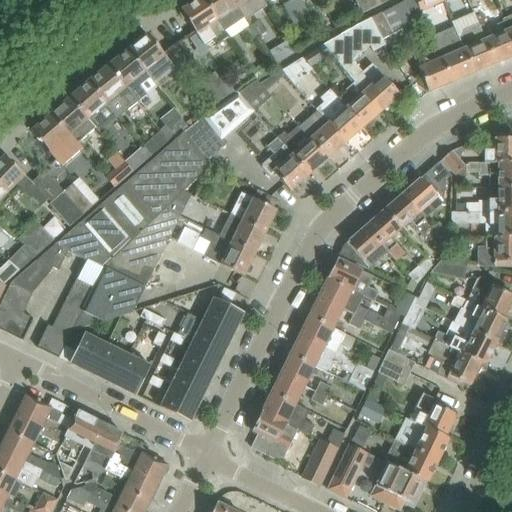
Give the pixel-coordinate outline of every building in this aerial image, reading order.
[(202,0),(197,0),(180,11),(196,34),(189,39),(200,56),(208,51),(205,45),(225,32),(202,0)] [(232,0),(202,0),(225,32),(244,19),(237,7),(232,0)] [(232,0),(237,7),(244,19),(245,20),(267,7),(262,0),(232,0)] [(300,0),(294,0),(291,2),(296,13),(305,8),(300,0)] [(366,0),(354,0),(363,16),(372,11),(366,0)] [(366,0),(372,11),(392,0),(366,0)] [(410,0),(373,19),(371,20),(381,40),(385,47),(386,47),(383,41),(426,20),(421,11),(415,0),(410,0)] [(441,0),(415,0),(421,11),(442,1),(441,0)] [(289,17),(296,13),(291,2),(283,6),(289,17)] [(480,7),(471,11),(477,24),(486,20),(480,7)] [(511,40),(511,15),(503,19),(504,22),(511,40)] [(355,84),(380,112),(399,96),(382,76),(373,66),(363,75),(352,63),(371,47),(374,53),(385,47),(381,40),(371,20),(324,47),(329,53),(356,83),(355,84)] [(250,28),(257,39),(266,33),(258,22),(250,28)] [(511,57),(511,40),(504,22),(491,27),(494,36),(484,40),(495,65),(511,57)] [(473,74),(495,65),(484,40),(478,26),(464,32),(461,43),(463,49),(473,74)] [(257,39),(250,28),(244,32),(251,43),(257,39)] [(175,70),(147,35),(127,51),(156,85),(175,70)] [(324,47),(303,60),(308,65),(329,53),(324,47)] [(428,93),(451,83),(441,59),(436,48),(426,52),(431,63),(418,69),(428,93)] [(441,59),(451,83),(473,74),(463,49),(441,59)] [(127,51),(108,66),(138,104),(139,105),(159,90),(156,85),(127,51)] [(303,60),(282,73),(287,78),(295,87),(313,72),(308,65),(303,60)] [(263,64),(251,71),(256,79),(268,71),(263,64)] [(108,66),(89,81),(110,107),(118,100),(128,113),(138,104),(108,66)] [(214,73),(205,80),(224,104),(232,97),(214,73)] [(287,78),(282,73),(260,86),(267,93),(287,78)] [(214,111),(224,104),(205,80),(196,86),(214,111)] [(99,116),(110,107),(89,81),(88,82),(69,98),(96,129),(104,122),(99,116)] [(363,128),(380,112),(355,84),(337,100),(363,128)] [(317,112),(320,115),(345,144),(363,128),(337,100),(331,92),(321,101),(325,105),(317,112)] [(223,142),(255,113),(238,94),(232,97),(224,104),(214,111),(204,118),(189,130),(184,134),(206,163),(212,158),(219,166),(227,160),(220,151),(226,146),(223,142)] [(69,98),(50,115),(77,146),(96,129),(69,98)] [(327,159),(345,144),(320,115),(317,112),(299,127),(327,159)] [(50,115),(31,132),(61,167),(81,150),(77,146),(50,115)] [(169,142),(171,145),(184,134),(189,130),(182,121),(173,129),(170,126),(161,133),(169,142)] [(286,134),(278,141),(308,176),(327,159),(299,127),(298,127),(288,136),(286,134)] [(151,157),(169,142),(161,133),(144,148),(151,157)] [(156,218),(165,210),(184,192),(200,175),(206,163),(184,134),(171,145),(126,184),(156,218)] [(485,164),(511,163),(511,138),(511,139),(511,135),(494,135),(494,152),(485,152),(485,164)] [(290,192),(308,176),(278,141),(267,150),(274,157),(262,168),(270,177),(270,176),(273,173),(283,185),(290,192)] [(133,173),(151,157),(144,148),(125,164),(133,173)] [(464,167),(451,152),(442,160),(455,175),(464,167)] [(48,200),(4,156),(0,160),(0,187),(10,197),(16,190),(37,211),(48,200)] [(439,163),(421,178),(417,182),(412,186),(402,195),(425,221),(444,204),(437,197),(444,191),(444,180),(450,177),(451,176),(439,163)] [(490,174),(490,189),(511,188),(511,163),(485,164),(469,164),(466,164),(466,172),(478,172),(478,174),(490,174)] [(133,173),(125,164),(107,180),(115,189),(133,173)] [(56,246),(37,262),(49,272),(52,268),(58,271),(68,252),(85,261),(76,278),(94,287),(103,269),(103,268),(156,218),(126,184),(56,246)] [(62,193),(83,217),(93,208),(72,185),(62,193)] [(10,197),(0,187),(0,206),(0,207),(10,197)] [(466,213),(511,213),(511,188),(490,189),(490,200),(478,200),(478,203),(455,203),(455,213),(466,213)] [(199,191),(194,199),(207,205),(211,197),(199,191)] [(242,194),(231,216),(265,233),(276,211),(267,206),(271,198),(258,191),(254,200),(242,194)] [(165,210),(179,217),(191,195),(184,192),(165,210)] [(47,206),(68,230),(83,217),(62,193),(50,203),(47,206)] [(431,228),(425,221),(402,195),(383,211),(401,231),(410,222),(422,236),(425,233),(434,244),(440,238),(431,228)] [(103,268),(103,269),(123,279),(144,289),(144,288),(176,225),(175,225),(179,217),(165,210),(156,218),(103,268)] [(375,219),(365,227),(388,253),(394,261),(404,253),(391,239),(401,231),(383,211),(382,212),(375,219)] [(484,223),(484,237),(496,237),(496,238),(511,237),(511,213),(466,213),(466,220),(478,220),(478,223),(484,223)] [(229,215),(219,236),(231,242),(255,254),(265,233),(231,216),(229,215)] [(250,264),(255,254),(231,242),(219,236),(179,217),(175,225),(176,225),(212,243),(205,258),(244,277),(244,276),(245,274),(250,275),(254,267),(250,264)] [(438,222),(431,228),(440,238),(448,232),(438,222)] [(19,240),(25,246),(37,257),(54,242),(36,223),(19,240)] [(368,269),(378,260),(379,261),(388,253),(365,227),(343,247),(339,256),(368,269)] [(511,262),(511,237),(496,238),(496,237),(484,237),(484,246),(477,246),(478,265),(483,267),(493,267),(511,267),(511,263),(511,262)] [(25,246),(9,261),(22,271),(37,257),(25,246)] [(449,253),(440,263),(465,269),(468,257),(449,253)] [(327,278),(351,290),(352,291),(373,301),(378,291),(367,286),(372,277),(362,272),(337,259),(327,278)] [(411,279),(416,286),(432,266),(425,259),(407,275),(411,279)] [(0,270),(0,283),(5,287),(6,285),(22,271),(9,261),(0,270)] [(37,262),(26,271),(41,283),(50,273),(49,272),(37,262)] [(463,280),(465,269),(440,263),(435,269),(431,273),(432,273),(463,280)] [(102,321),(133,312),(144,289),(123,279),(103,269),(94,287),(89,297),(84,307),(79,317),(74,327),(72,330),(102,321)] [(26,271),(11,284),(32,295),(32,294),(41,283),(26,271)] [(477,278),(465,303),(475,307),(502,320),(503,319),(511,299),(511,296),(507,294),(509,290),(492,282),(482,277),(477,278)] [(76,278),(71,288),(89,297),(94,287),(76,278)] [(352,291),(351,290),(327,278),(318,298),(343,310),(352,291)] [(411,279),(405,289),(413,293),(416,286),(411,279)] [(27,304),(32,295),(11,284),(6,294),(27,304)] [(66,298),(84,307),(89,297),(71,288),(66,298)] [(203,321),(232,335),(243,313),(229,306),(235,294),(224,289),(218,301),(214,299),(203,321)] [(404,293),(394,312),(400,314),(405,317),(415,298),(404,293)] [(1,304),(12,309),(22,314),(27,304),(6,294),(1,304)] [(424,310),(428,301),(419,297),(418,300),(415,305),(424,309),(424,310)] [(453,297),(448,306),(459,311),(452,323),(472,333),(495,344),(496,342),(500,344),(506,334),(501,331),(506,321),(503,319),(502,320),(475,307),(465,303),(453,297)] [(66,298),(61,308),(79,317),(84,307),(66,298)] [(308,317),(333,329),(343,310),(318,298),(308,317)] [(0,329),(1,330),(12,309),(1,304),(0,305),(0,329)] [(353,315),(364,320),(371,324),(375,316),(367,312),(368,311),(358,306),(353,315)] [(61,308),(56,318),(74,327),(79,317),(61,308)] [(379,327),(392,333),(400,314),(394,312),(387,308),(379,327)] [(1,330),(12,336),(22,314),(12,309),(1,330)] [(146,320),(151,323),(154,315),(143,310),(140,317),(146,320)] [(22,341),(23,340),(22,340),(32,319),(22,314),(12,336),(22,341)] [(165,321),(154,315),(151,323),(161,328),(165,321)] [(353,315),(349,324),(351,325),(359,329),(364,320),(353,315)] [(308,317),(299,336),(344,358),(349,348),(340,344),(344,334),(333,329),(308,317)] [(51,328),(58,331),(69,336),(72,330),(74,327),(56,318),(51,328)] [(416,325),(404,319),(401,325),(413,331),(416,325)] [(192,343),(222,357),(232,335),(203,321),(192,343)] [(484,366),(495,344),(472,333),(452,323),(451,323),(444,337),(437,333),(433,341),(480,364),(484,366)] [(401,325),(391,346),(401,350),(407,337),(427,347),(430,340),(413,331),(401,325)] [(48,353),(58,331),(51,328),(48,326),(37,347),(36,348),(48,353)] [(64,346),(69,336),(58,331),(48,353),(58,358),(59,357),(64,346)] [(165,336),(158,333),(152,344),(160,347),(165,336)] [(184,339),(173,333),(170,341),(181,346),(184,339)] [(59,357),(58,358),(69,364),(91,375),(106,345),(84,334),(75,352),(64,346),(59,357)] [(299,336),(289,355),(314,367),(327,373),(331,364),(351,374),(348,381),(364,390),(373,372),(344,358),(299,336)] [(469,387),(480,364),(433,341),(428,353),(435,356),(428,370),(435,374),(445,379),(462,387),(463,384),(469,387)] [(222,357),(192,343),(181,364),(211,379),(222,357)] [(91,375),(113,386),(128,356),(106,345),(91,375)] [(375,368),(382,353),(374,349),(367,365),(375,368)] [(389,351),(383,362),(409,375),(414,364),(389,351)] [(174,360),(163,355),(159,362),(170,368),(174,360)] [(280,374),(305,386),(310,377),(314,367),(289,355),(280,374)] [(128,356),(113,386),(136,396),(150,367),(128,356)] [(404,386),(409,375),(383,362),(378,374),(404,386)] [(170,386),(200,401),(211,379),(181,364),(170,386)] [(270,393),(295,405),(305,386),(280,374),(270,393)] [(163,382),(152,376),(148,384),(159,389),(163,382)] [(331,387),(320,381),(315,391),(326,397),(331,387)] [(170,386),(160,408),(189,423),(200,401),(170,386)] [(315,391),(311,400),(322,405),(326,397),(315,391)] [(270,393),(261,412),(297,430),(297,429),(309,435),(313,425),(303,420),(307,411),(295,405),(270,393)] [(413,423),(417,425),(444,438),(445,437),(455,415),(449,412),(451,409),(422,394),(414,410),(419,412),(413,423)] [(56,424),(65,406),(51,399),(48,406),(24,395),(16,412),(53,432),(55,428),(59,430),(60,426),(56,424)] [(385,410),(366,400),(359,414),(378,424),(385,410)] [(53,432),(16,412),(7,430),(36,444),(40,434),(61,445),(68,430),(60,426),(59,430),(55,428),(53,432)] [(77,412),(74,419),(69,429),(61,445),(60,447),(68,451),(65,458),(76,463),(83,447),(87,449),(100,423),(77,412)] [(297,430),(261,412),(252,431),(258,435),(251,448),(281,463),(297,430)] [(122,434),(100,423),(87,449),(90,451),(83,467),(90,470),(93,479),(93,480),(101,478),(103,473),(110,460),(117,444),(122,434)] [(371,430),(359,425),(351,441),(363,447),(371,430)] [(417,425),(406,447),(437,462),(448,439),(445,437),(444,438),(417,425)] [(338,449),(345,435),(333,429),(326,443),(338,449)] [(31,454),(36,444),(7,430),(0,443),(0,449),(60,479),(55,466),(49,463),(31,454)] [(338,449),(326,443),(320,440),(301,478),(320,487),(338,449)] [(426,484),(437,462),(406,447),(394,441),(383,462),(404,472),(404,473),(423,482),(426,484)] [(131,451),(117,444),(110,460),(159,484),(168,466),(144,454),(148,447),(140,443),(137,451),(141,453),(137,460),(128,456),(131,451)] [(345,499),(351,487),(362,465),(381,474),(370,497),(385,504),(399,511),(403,504),(413,509),(420,494),(418,493),(423,482),(404,473),(404,472),(383,462),(349,445),(327,490),(345,499)] [(0,471),(17,480),(32,487),(36,478),(56,487),(60,479),(0,449),(0,471)] [(66,482),(73,468),(57,460),(64,480),(66,482)] [(130,479),(125,489),(150,501),(159,484),(110,460),(103,473),(107,475),(109,471),(122,478),(123,475),(130,479)] [(0,471),(0,494),(8,498),(17,480),(0,471)] [(77,488),(126,511),(144,511),(150,501),(125,489),(120,499),(96,487),(95,483),(94,483),(77,488)] [(126,511),(77,488),(70,490),(65,498),(83,507),(86,501),(100,508),(98,511),(126,511)] [(35,511),(36,511),(51,511),(58,500),(43,493),(35,511)] [(8,498),(0,494),(0,511),(1,511),(4,506),(15,511),(20,511),(24,506),(8,498)] [(234,511),(216,503),(211,511),(234,511)]
